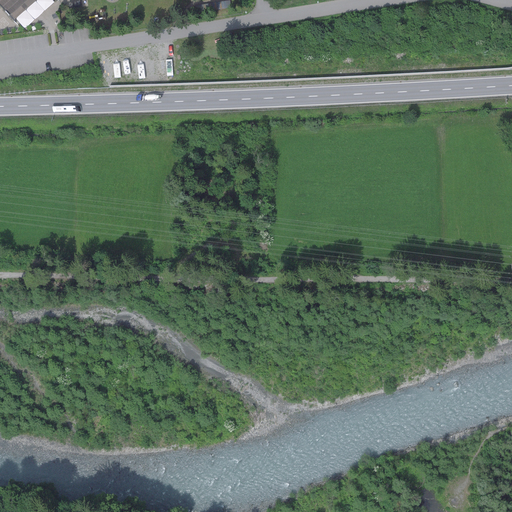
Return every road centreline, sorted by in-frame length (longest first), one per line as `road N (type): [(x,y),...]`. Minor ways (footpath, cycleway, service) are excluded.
road 1 (primary): [(511,85),(0,106)]
road 2 (track): [(511,282),(0,270)]
road 3 (residential): [(0,60),(379,0)]
